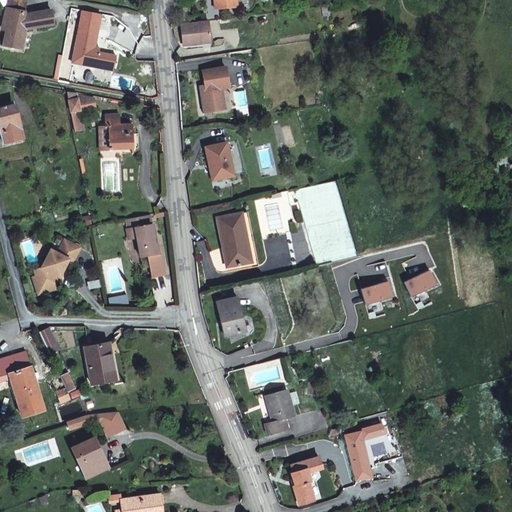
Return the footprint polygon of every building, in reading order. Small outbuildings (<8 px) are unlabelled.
[(229,0),(210,0),(212,12),(231,10),(229,0)] [(25,12),(26,10),(9,7),(6,19),(12,20),(8,44),(23,46),(27,27),(57,21),(54,7),(25,12)] [(102,13),(83,10),(73,65),(114,72),(117,59),(99,54),(100,50),(96,50),(102,13)] [(200,21),(204,43),(214,42),(211,20),(200,21)] [(179,47),(204,43),(200,21),(175,25),(179,47)] [(223,71),(200,74),(201,86),(202,89),(225,85),(223,71)] [(225,85),(202,89),(202,93),(197,94),(200,116),(222,112),(219,91),(226,90),(225,85)] [(77,94),(68,93),(75,131),(83,130),(80,113),(97,110),(95,99),(77,96),(77,94)] [(20,121),(16,122),(12,106),(0,109),(0,126),(2,134),(22,129),(20,121)] [(109,126),(110,149),(133,148),(133,125),(120,125),(120,115),(106,116),(106,127),(109,126)] [(110,149),(109,126),(106,127),(100,127),(101,150),(110,149)] [(232,177),(227,145),(207,148),(210,166),(212,165),(214,180),(232,177)] [(247,213),(241,214),(252,261),(228,266),(229,273),(258,267),(247,213)] [(218,219),(228,266),(252,261),(241,214),(218,219)] [(150,215),(127,219),(129,229),(137,228),(139,240),(142,258),(150,257),(152,268),(154,278),(166,275),(163,255),(161,255),(159,244),(155,244),(152,226),(150,215)] [(131,241),(139,240),(137,228),(129,229),(131,241)] [(69,240),(66,246),(62,254),(57,251),(46,270),(39,274),(41,280),(44,288),(51,291),(60,288),(63,287),(60,277),(62,272),(67,274),(73,261),(78,263),(85,248),(69,240)] [(144,269),(152,268),(150,257),(142,258),(144,269)] [(44,288),(41,280),(38,281),(45,298),(61,291),(60,288),(51,291),(44,288)] [(236,301),(217,306),(225,338),(244,334),(236,301)] [(61,353),(48,328),(40,333),(53,356),(61,353)] [(91,383),(116,379),(111,353),(107,354),(105,342),(85,346),(91,383)] [(0,359),(0,382),(12,379),(14,387),(24,417),(45,411),(27,351),(0,359)] [(63,400),(70,396),(66,387),(59,391),(63,400)] [(280,422),(285,421),(293,418),(285,390),(264,397),(271,426),(264,427),(267,439),(284,434),(280,422)] [(285,421),(280,422),(284,434),(289,433),(285,421)] [(382,429),(367,433),(370,442),(370,444),(384,440),(388,439),(386,432),(383,433),(382,429)] [(364,444),(370,442),(367,433),(361,435),(364,444)] [(89,474),(107,465),(93,437),(72,447),(77,456),(80,455),(89,474)] [(312,485),(309,474),(321,470),(319,465),(318,459),(292,469),(294,474),(291,476),(294,486),(292,486),(298,507),(312,503),(307,487),(312,485)] [(126,511),(163,511),(161,494),(121,501),(122,511),(126,511)] [(121,501),(110,503),(111,511),(126,511),(122,511),(121,501)]
